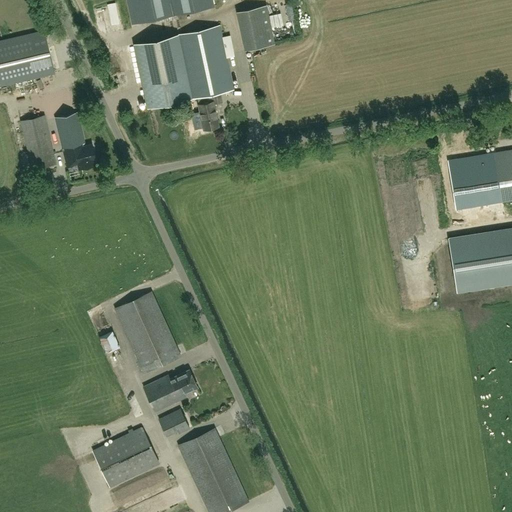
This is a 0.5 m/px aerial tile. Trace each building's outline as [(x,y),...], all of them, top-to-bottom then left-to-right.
[(266,4),(236,11),(245,50),(275,44),(266,4)] [(135,43),(148,107),(197,96),(204,129),(219,126),(214,103),(222,101),(220,91),(233,89),(219,25),(135,43)] [(0,85),(2,85),(54,73),(44,30),(0,40),(0,85)] [(119,61),(112,63),(116,76),(123,73),(119,61)] [(85,144),(77,111),(55,117),(67,168),(78,165),(78,168),(96,164),(95,161),(96,161),(92,143),(85,144)] [(56,163),(44,115),(21,120),(33,169),(56,163)] [(501,200),(511,198),(511,149),(493,153),(493,150),(457,155),(462,186),(497,181),(501,200)] [(457,291),(511,281),(511,228),(449,238),(457,291)] [(181,355),(152,291),(115,308),(144,372),(181,355)] [(109,353),(122,347),(113,327),(100,333),(109,353)] [(169,374),(143,386),(155,411),(187,396),(185,392),(197,386),(189,369),(171,378),(169,374)] [(138,418),(145,416),(142,405),(136,406),(138,418)] [(159,418),(167,435),(177,430),(179,432),(189,427),(180,408),(159,418)] [(93,450),(110,485),(159,462),(142,427),(93,450)] [(223,511),(248,500),(214,428),(178,444),(209,511),(223,511)]
